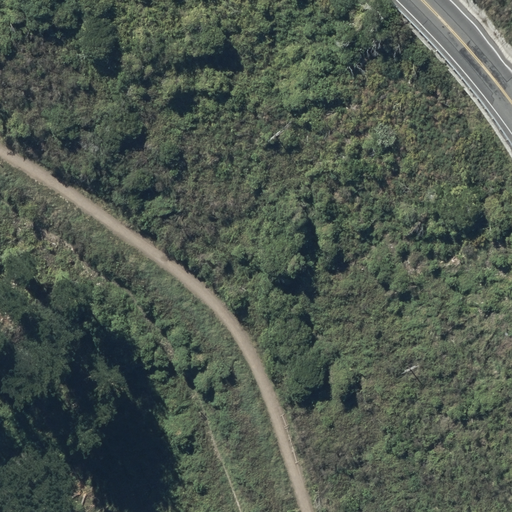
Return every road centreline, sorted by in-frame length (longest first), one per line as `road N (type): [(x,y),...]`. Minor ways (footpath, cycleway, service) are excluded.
road 1 (track): [(273,394),(227,323),(169,257),(0,151)]
road 2 (secondary): [(511,103),(421,0)]
